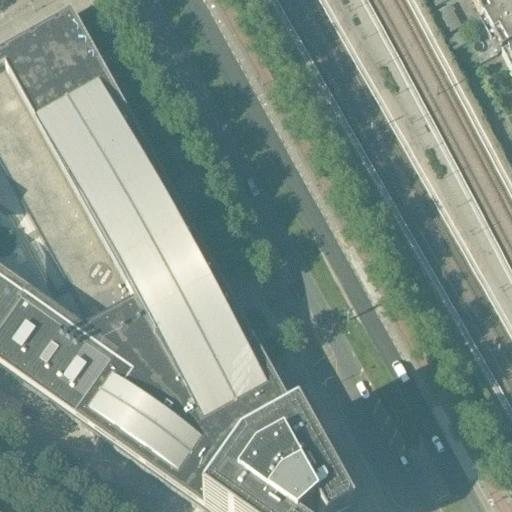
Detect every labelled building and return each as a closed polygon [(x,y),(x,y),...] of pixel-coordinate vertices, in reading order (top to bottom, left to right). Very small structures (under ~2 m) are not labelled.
[(444,0),(437,0),(433,3),(436,9),(446,4),(444,0)] [(511,0),(486,0),(475,7),(501,55),(511,49),(511,0)] [(438,13),(450,35),(461,29),(449,7),(438,13)] [(345,511),(72,18),(0,57),(0,169),(90,331),(84,334),(0,275),(0,371),(199,511),(345,511)] [(467,44),(461,33),(447,41),(453,52),(467,44)]
